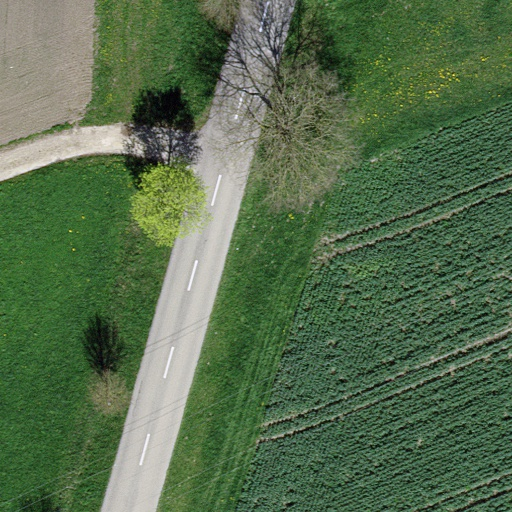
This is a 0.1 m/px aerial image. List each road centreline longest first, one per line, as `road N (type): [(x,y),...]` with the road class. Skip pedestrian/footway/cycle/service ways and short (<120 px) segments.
road 1 (tertiary): [(268,0),(129,511)]
road 2 (track): [(0,166),(112,137),(228,145)]
